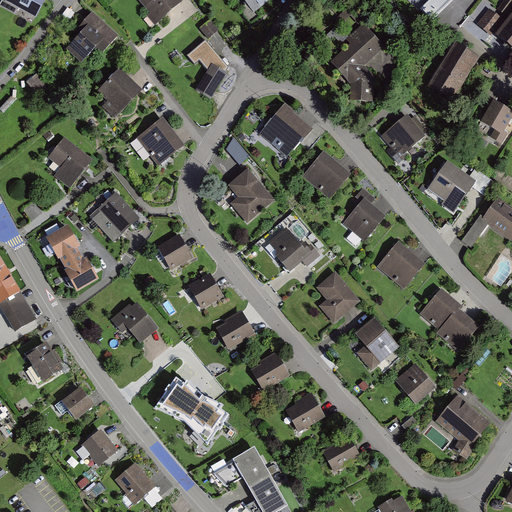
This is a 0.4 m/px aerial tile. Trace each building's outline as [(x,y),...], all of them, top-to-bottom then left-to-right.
[(46,0),(11,0),(8,8),(35,22),(46,0)] [(157,28),(183,6),(178,0),(138,0),(151,15),(149,18),(157,28)] [(246,0),(253,8),(263,0),(246,0)] [(425,0),(420,5),(432,17),(449,0),(425,0)] [(479,23),(493,34),(507,17),(493,6),(479,23)] [(511,44),(511,11),(496,32),(511,44)] [(120,39),(94,14),(87,22),(89,25),(68,50),(84,65),(97,51),(103,57),(120,39)] [(219,30),(211,20),(201,28),(209,38),(219,30)] [(390,45),(367,23),(352,39),(355,43),(335,62),(355,81),(353,99),(377,100),(378,74),(370,65),(390,45)] [(196,90),(211,99),(227,72),(214,65),(221,56),(207,38),(190,53),(207,72),(196,90)] [(456,96),(481,54),(455,38),(430,80),(456,96)] [(138,98),(116,75),(93,99),(103,109),(98,114),(110,126),(138,98)] [(511,115),(511,106),(494,96),(482,117),(497,127),(492,135),(502,141),(509,129),(506,127),(511,115)] [(284,103),(257,135),(285,159),(312,128),(284,103)] [(411,113),(383,134),(402,160),(430,139),(411,113)] [(180,152),(158,124),(132,145),(154,172),(180,152)] [(238,138),(227,147),(241,165),(252,157),(238,138)] [(89,166),(60,144),(44,165),(56,175),(50,184),(65,197),(89,166)] [(350,173),(322,150),(300,176),(328,199),(350,173)] [(476,179),(448,160),(428,189),(456,208),(476,179)] [(230,202),(246,222),(275,199),(248,167),(228,184),(237,196),(230,202)] [(361,242),(385,215),(370,203),(374,199),(362,189),(355,197),(360,201),(340,224),(361,242)] [(511,205),(502,198),(487,220),(511,238),(511,205)] [(136,226),(111,200),(83,226),(108,252),(136,226)] [(484,219),(467,243),(476,249),(493,225),(484,219)] [(311,253),(287,226),(265,246),(289,273),(311,253)] [(67,229),(42,243),(75,301),(100,286),(67,229)] [(180,236),(155,251),(169,274),(194,259),(180,236)] [(428,262),(399,239),(378,266),(406,289),(428,262)] [(37,322),(0,259),(0,312),(14,336),(37,322)] [(334,323),(361,301),(335,270),(315,287),(325,299),(318,305),(334,323)] [(223,296),(209,273),(185,288),(199,311),(223,296)] [(462,305),(440,288),(420,314),(439,329),(436,333),(458,351),(480,324),(460,308),(462,305)] [(133,299),(109,319),(117,328),(122,324),(139,344),(157,329),(133,299)] [(259,335),(243,309),(214,326),(230,353),(259,335)] [(371,371),(400,346),(375,317),(355,334),(364,345),(356,352),(371,371)] [(61,377),(42,348),(24,360),(42,389),(61,377)] [(290,376),(276,352),(249,367),(264,391),(290,376)] [(395,383),(417,407),(438,387),(417,364),(395,383)] [(197,372),(177,388),(203,419),(223,403),(197,372)] [(325,415),(312,392),(282,409),(295,432),(325,415)] [(76,393),(57,408),(72,427),(91,412),(76,393)] [(489,424),(456,398),(435,425),(458,443),(452,453),(464,462),(489,424)] [(361,456),(346,432),(320,448),(335,472),(361,456)] [(115,458),(97,435),(76,451),(94,474),(115,458)] [(273,511),(286,505),(254,446),(232,458),(261,511),(273,511)] [(152,494),(131,469),(111,486),(131,511),(152,494)] [(382,511),(414,511),(402,492),(379,506),(382,511)]
